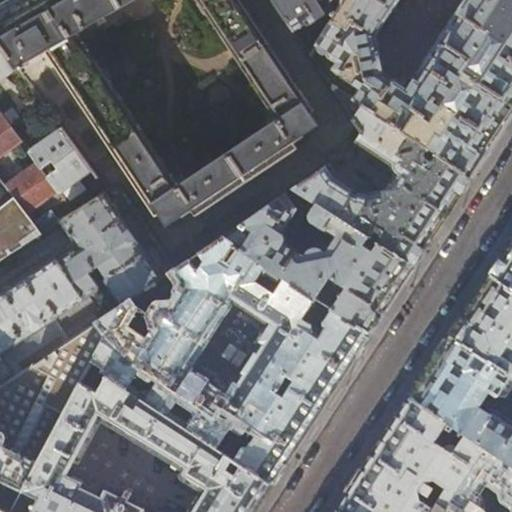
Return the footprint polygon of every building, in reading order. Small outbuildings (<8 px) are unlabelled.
[(0,0),(0,44),(18,68),(47,51),(157,215),(159,214),(167,225),(183,215),(184,217),(194,211),(197,216),(300,148),(297,143),(306,137),(305,135),(320,124),(313,113),(315,111),(242,0),(0,0)] [(274,0),(296,31),(307,23),(308,25),(328,13),(324,7),(334,0),(339,0),(343,5),(346,0),(274,0)] [(346,0),(343,5),(317,46),(311,55),(322,71),(331,57),(337,61),(333,68),(361,87),(354,99),(389,122),(395,113),(398,115),(403,109),(412,115),(402,130),(427,147),(437,153),(471,176),(492,143),(511,113),(511,102),(462,71),(469,59),(439,39),(408,87),(384,72),(375,35),(393,8),(381,0),(346,0)] [(511,0),(381,0),(393,8),(398,0),(464,0),(439,39),(469,59),(462,71),(511,102),(511,0)] [(299,36),(311,55),(317,46),(306,31),(299,36)] [(0,44),(0,81),(18,68),(0,44)] [(402,130),(389,122),(354,99),(330,83),(363,133),(358,141),(393,163),(393,165),(394,168),(395,170),(398,172),(388,189),(369,194),(368,193),(367,192),(364,191),(361,191),(358,192),(357,188),(338,176),(330,164),(294,188),(369,236),(378,242),(413,265),(441,223),(471,176),(437,153),(431,161),(425,158),(424,152),(427,147),(402,130)] [(2,113),(0,114),(0,157),(22,140),(2,113)] [(37,161),(43,169),(50,164),(55,171),(49,176),(59,190),(62,194),(93,171),(61,128),(30,151),(37,161)] [(49,176),(43,169),(37,161),(5,185),(27,214),(59,190),(49,176)] [(0,261),(42,234),(27,214),(5,185),(1,179),(0,178),(0,261)] [(105,282),(120,305),(130,299),(162,277),(110,199),(122,191),(119,186),(62,222),(79,249),(59,262),(57,259),(43,267),(0,295),(0,355),(97,291),(98,287),(90,273),(98,267),(105,278),(105,282)] [(364,245),(369,236),(294,188),(291,191),(300,205),(311,212),(310,215),(311,218),(311,219),(312,222),(314,223),(333,236),(324,251),(323,249),(319,248),(317,247),(313,247),(310,249),(307,251),(306,253),(305,254),(284,241),(285,238),(284,236),(283,233),(282,232),(296,209),(287,193),(240,225),(245,227),(247,225),(254,230),(241,249),(316,297),(330,275),(341,282),(333,296),(333,299),(337,301),(332,308),(369,332),(390,300),(413,265),(378,242),(372,251),(364,245)] [(130,299),(120,305),(97,321),(106,336),(97,355),(105,360),(108,359),(111,355),(118,359),(107,376),(233,459),(242,464),(271,484),(322,405),(369,332),(332,308),(324,320),(325,324),(327,325),(319,337),(311,331),(312,327),(312,324),(302,318),(316,297),(241,249),(229,267),(220,261),(232,243),(222,237),(195,255),(174,269),(171,271),(182,289),(172,305),(169,304),(167,303),(164,303),(161,304),(160,305),(158,304),(151,315),(152,316),(151,319),(152,322),(153,324),(155,327),(156,328),(148,340),(125,325),(136,309),(130,299)] [(511,242),(490,274),(511,288),(511,242)] [(166,256),(174,269),(195,255),(186,243),(166,256)] [(511,288),(490,274),(470,306),(450,336),(491,363),(497,367),(511,377),(511,288)] [(0,511),(11,511),(82,382),(97,355),(106,336),(97,321),(0,386),(0,511)] [(491,363),(450,336),(430,368),(410,397),(449,423),(466,435),(511,466),(511,422),(495,411),(491,416),(480,409),(490,393),(499,398),(501,395),(506,398),(511,388),(511,377),(497,367),(490,377),(484,374),(491,363)] [(252,511),(271,484),(242,464),(235,474),(227,469),(233,459),(107,376),(106,376),(98,391),(82,382),(11,511),(252,511)] [(476,511),(480,506),(479,505),(477,498),(478,497),(476,495),(485,482),(500,492),(499,493),(500,494),(501,500),(501,501),(511,509),(511,466),(466,435),(456,448),(457,449),(457,452),(457,454),(456,456),(454,458),(451,458),(449,458),(447,457),(445,455),(444,453),(444,450),(445,448),(446,447),(437,442),(449,423),(410,397),(373,454),(336,510),(338,511),(476,511)]
